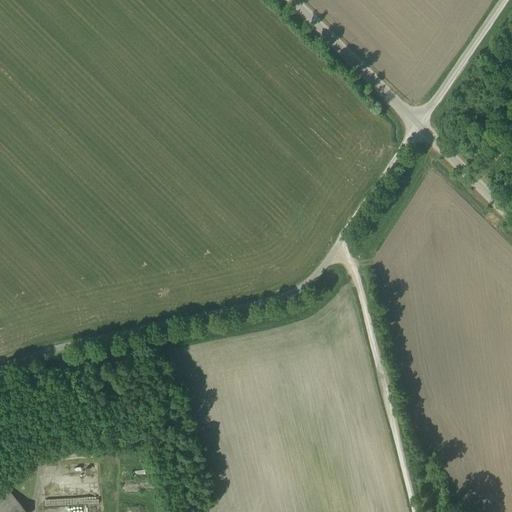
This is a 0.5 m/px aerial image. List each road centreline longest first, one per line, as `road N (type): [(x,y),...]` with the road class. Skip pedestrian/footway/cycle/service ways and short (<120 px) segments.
road 1 (unclassified): [(0,371),(38,354),(280,299),(304,285),(335,248)]
road 2 (unclassified): [(418,511),(356,275),(335,248)]
road 3 (unclassified): [(418,124),(291,0)]
road 4 (unclassified): [(502,0),(418,124)]
road 5 (unclassified): [(418,124),(335,248)]
road 6 (unclassified): [(511,218),(418,124)]
